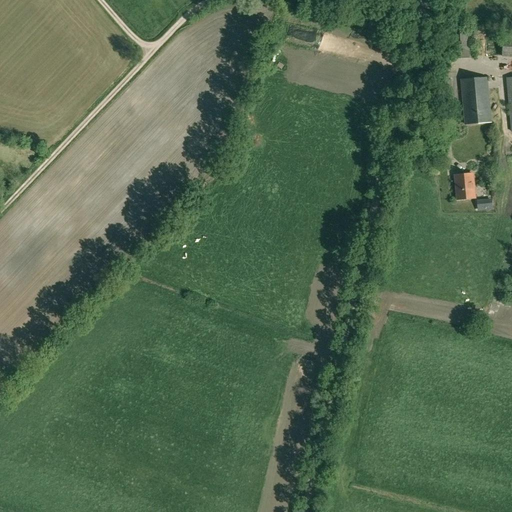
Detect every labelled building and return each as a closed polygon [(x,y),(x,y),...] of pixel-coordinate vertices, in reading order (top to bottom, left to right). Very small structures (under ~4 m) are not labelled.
[(471,27),(447,29),(449,59),(472,58),(471,27)] [(511,30),(503,30),(502,57),(511,57),(511,30)] [(465,125),(491,122),(487,78),(461,80),(465,125)] [(474,198),(472,174),(455,176),(457,199),(474,198)] [(491,201),(476,202),(477,211),(492,210),(491,201)]
